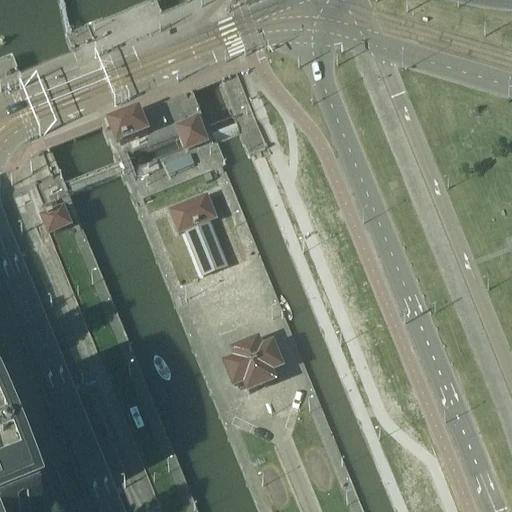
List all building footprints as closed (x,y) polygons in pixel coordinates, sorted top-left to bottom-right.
[(114,133),(120,148),(147,137),(139,117),(119,125),(121,130),(114,133)] [(178,129),(177,133),(178,136),(183,150),(189,152),(203,146),(204,142),(198,125),(193,123),(178,129)] [(213,223),(205,201),(169,216),(178,237),(183,235),(186,244),(213,234),(209,224),(213,223)] [(74,230),(65,208),(59,211),(56,202),(42,208),(45,216),(40,218),(49,240),(74,230)] [(245,387),(248,396),(272,386),(268,377),(276,374),(279,369),(273,354),(268,353),(260,356),(257,346),(233,356),(237,366),(228,369),(226,373),(232,387),(238,390),(245,387)] [(38,511),(36,505),(40,503),(12,433),(7,435),(0,416),(0,511),(38,511)]
